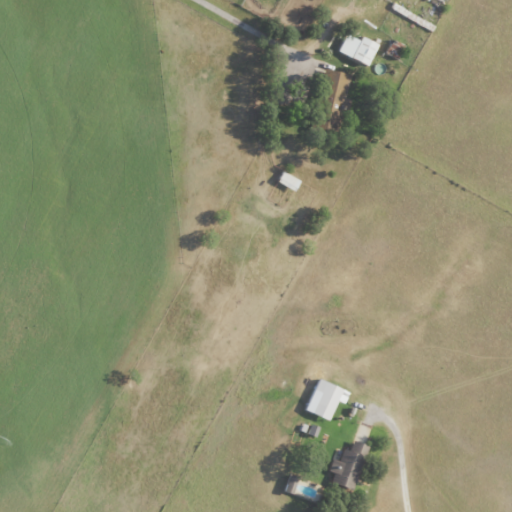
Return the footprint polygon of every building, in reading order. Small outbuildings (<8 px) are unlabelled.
[(362,41),(347,35),(339,53),(370,65),(379,44),(364,37),(362,41)] [(351,75),(329,69),(318,110),(333,114),(333,111),(340,113),(351,75)] [(308,412),(331,420),(338,401),(346,404),(350,391),(319,380),(308,412)] [(333,460),(330,472),(336,474),(333,484),(357,490),(368,445),(354,441),(351,451),(344,449),(341,461),(333,460)] [(299,477),(291,474),(285,491),(293,495),(299,477)]
